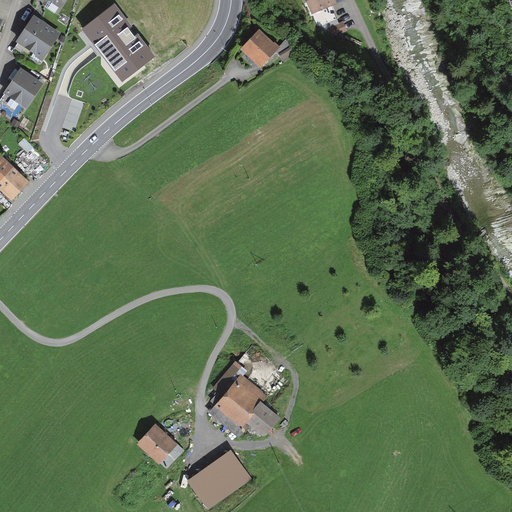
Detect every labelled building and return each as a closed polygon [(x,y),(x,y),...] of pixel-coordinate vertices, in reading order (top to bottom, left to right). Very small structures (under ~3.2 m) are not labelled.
[(333,3),(332,0),(308,0),(313,11),(333,3)] [(511,0),(501,0),(511,25),(511,0)] [(114,4),(82,29),(122,82),(155,56),(114,4)] [(57,34),(35,19),(20,41),(42,56),(57,34)] [(333,39),(348,33),(344,24),(329,30),(333,39)] [(276,49),(259,33),(244,48),(261,64),(276,49)] [(41,84),(22,71),(7,93),(26,106),(41,84)] [(26,182),(0,157),(0,187),(12,198),(26,182)] [(272,401),(241,375),(208,413),(238,439),(250,426),(265,439),(282,420),(267,407),(272,401)] [(174,445),(155,428),(141,444),(160,461),(174,445)] [(231,451),(187,481),(208,511),(251,481),(231,451)]
